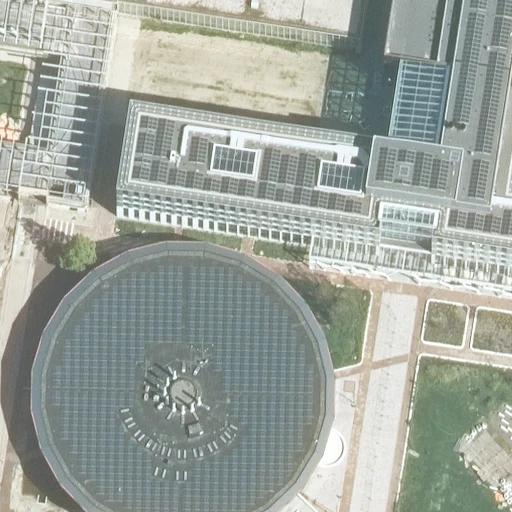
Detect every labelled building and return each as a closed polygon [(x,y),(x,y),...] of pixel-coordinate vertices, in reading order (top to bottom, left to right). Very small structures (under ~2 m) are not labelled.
[(0,0),(0,197),(17,200),(30,202),(47,204),(85,210),(86,208),(86,203),(87,198),(101,107),(115,17),(5,0),(0,0)] [(5,0),(115,17),(115,11),(150,15),(364,46),(369,0),(5,0)] [(130,129),(115,219),(311,247),(405,261),(487,274),(511,278),(511,0),(412,0),(412,5),(395,3),(382,88),(398,90),(390,144),(390,146),(387,147),(385,150),(385,152),(386,154),(388,156),(387,169),(130,129)] [(405,261),(311,247),(308,268),(511,300),(511,278),(487,274),(405,261)] [(52,448),(56,461),(74,492),(94,511),(273,511),(280,506),(292,493),(311,460),(320,425),(320,389),(317,377),(310,354),(292,323),(266,298),(235,280),(200,271),(164,271),(129,281),(98,299),(73,325),(55,356),(46,391),(46,427),(52,448)]
